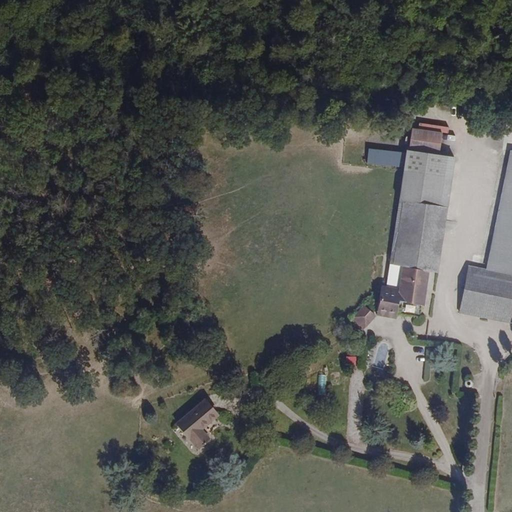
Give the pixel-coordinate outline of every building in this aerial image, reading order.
[(368,149),(367,164),(403,166),(404,151),(368,149)] [(511,187),(496,253),(511,257),(511,187)] [(419,254),(441,258),(452,260),(464,198),(421,188),(407,252),(419,254)] [(511,257),(496,253),(495,261),(481,260),(473,303),(511,311),(511,257)] [(398,271),(392,302),(409,305),(413,287),(435,291),(441,258),(419,254),(415,274),(398,271)] [(363,304),(352,318),(366,328),(377,314),(363,304)] [(346,356),(346,366),(357,367),(357,356),(346,356)] [(319,374),(318,394),(325,395),(326,375),(319,374)] [(178,425),(200,451),(211,441),(205,433),(222,418),(207,400),(178,425)]
